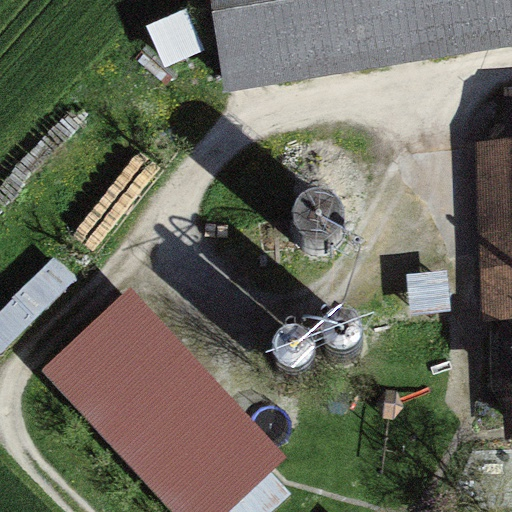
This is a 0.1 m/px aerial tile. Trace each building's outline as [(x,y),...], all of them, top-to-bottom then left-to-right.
[(511,0),(211,0),(225,92),(511,51),(511,0)] [(177,48),(55,182),(103,226),(225,92),(177,48)] [(511,160),(502,161),(511,400),(511,160)] [(42,213),(0,254),(0,322),(76,246),(42,213)] [(183,511),(215,511),(263,467),(122,318),(57,379),(183,511)]
